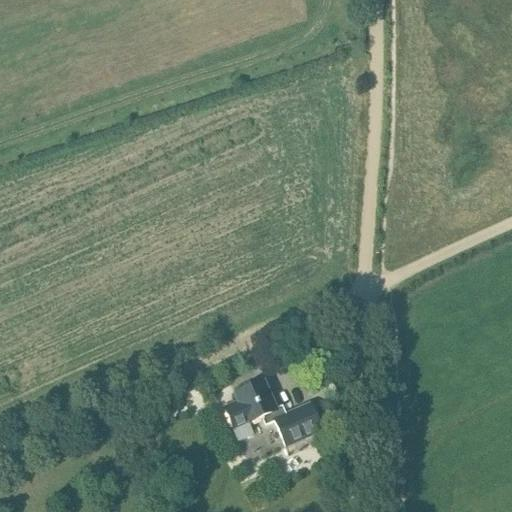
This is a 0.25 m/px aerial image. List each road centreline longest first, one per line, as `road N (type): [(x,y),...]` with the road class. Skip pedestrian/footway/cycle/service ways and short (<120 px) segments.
road 1 (unclassified): [(373,0),(355,511)]
road 2 (track): [(0,449),(382,282)]
road 3 (track): [(382,282),(511,223)]
